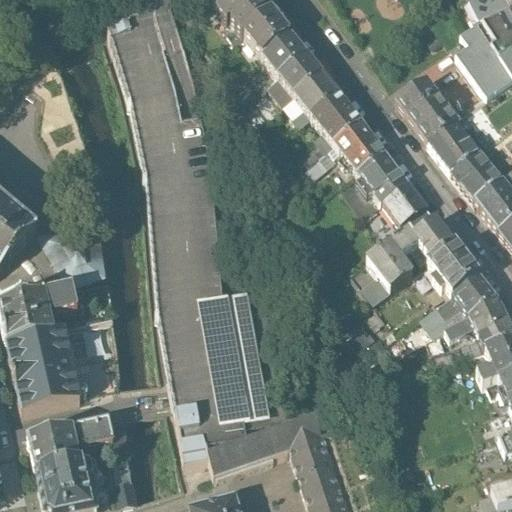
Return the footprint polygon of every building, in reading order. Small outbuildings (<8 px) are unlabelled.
[(511,6),(509,2),(468,23),(478,41),(502,29),(511,23),(511,6)] [(241,59),(242,59),(270,36),(247,6),(215,33),(226,47),(229,44),(241,59)] [(489,66),(498,79),(511,68),(511,23),(502,29),(481,42),(494,62),(489,66)] [(127,39),(106,45),(129,120),(145,195),(157,332),(170,406),(176,440),(183,478),(207,473),(209,478),(213,489),(215,489),(216,490),(272,470),(289,463),(315,454),(311,440),(310,440),(304,424),(287,430),(267,315),(222,323),(216,233),(211,186),(194,103),(170,26),(147,33),(127,39)] [(242,59),(261,82),(288,59),(270,36),(242,59)] [(498,79),(475,46),(463,55),(450,66),(451,67),(449,68),(456,77),(454,79),(484,118),(511,98),(498,79)] [(277,102),(305,80),(288,59),(261,82),(266,88),(276,101),(277,102)] [(498,79),(511,98),(511,97),(511,68),(498,79)] [(277,102),(293,122),(321,100),(305,80),(277,102)] [(258,95),(268,108),(276,101),(266,88),(258,95)] [(309,142),(337,120),(321,100),(293,122),(302,134),(309,142)] [(393,127),(425,167),(457,142),(425,102),(393,127)] [(309,142),(332,172),(360,150),(337,120),(309,142)] [(299,150),(309,142),(302,134),(292,142),(299,150)] [(449,195),(477,173),(460,152),(471,143),(466,135),(457,142),(425,167),(449,195)] [(355,202),(383,179),(360,150),(332,172),(355,202)] [(308,191),(318,183),(324,178),(319,172),(303,185),(308,191)] [(472,223),(501,200),(497,196),(478,173),(477,174),(477,173),(449,195),(472,223)] [(324,178),(318,183),(325,192),(333,185),(326,176),(324,178)] [(497,196),(501,200),(508,193),(510,191),(507,187),(509,185),(502,177),(495,183),(500,189),(501,193),(497,196)] [(381,229),(406,209),(383,179),(355,202),(379,231),(381,229)] [(501,200),(508,208),(511,204),(511,189),(510,191),(508,193),(501,200)] [(495,251),(511,237),(511,213),(508,208),(501,200),(472,223),(495,251)] [(404,250),(408,254),(430,238),(407,209),(406,209),(381,229),(400,253),(404,250)] [(36,243),(0,212),(0,284),(11,271),(24,287),(33,306),(68,298),(55,268),(35,245),(36,243)] [(36,243),(35,245),(55,268),(68,298),(104,284),(95,222),(78,229),(68,220),(54,237),(36,243)] [(366,226),(354,236),(361,246),(372,236),(373,236),(366,226)] [(384,251),(372,236),(361,246),(370,256),(380,255),(384,251)] [(511,237),(495,251),(511,270),(511,237)] [(429,286),(453,267),(430,238),(408,254),(401,260),(386,273),(350,303),(373,331),(411,301),(400,288),(414,277),(411,273),(416,269),(429,286)] [(378,262),(386,273),(401,260),(397,256),(387,255),(378,262)] [(450,319),(478,297),(453,267),(429,286),(425,289),(434,300),(430,303),(440,315),(444,312),(450,318),(450,319)] [(11,271),(0,284),(0,292),(6,299),(11,310),(33,306),(24,287),(11,271)] [(77,318),(72,297),(68,298),(33,306),(11,310),(0,312),(0,325),(6,353),(53,343),(48,321),(54,320),(54,323),(77,318)] [(466,339),(494,316),(478,297),(450,319),(450,318),(435,330),(440,336),(444,341),(459,329),(466,339)] [(477,359),(506,338),(495,317),(494,316),(466,339),(443,354),(448,363),(472,349),(477,359)] [(440,336),(435,330),(419,342),(424,348),(440,336)] [(119,365),(112,331),(99,334),(105,368),(119,365)] [(484,371),(511,359),(511,349),(506,338),(477,359),(484,371)] [(14,387),(22,423),(79,410),(64,340),(53,343),(6,353),(14,387)] [(474,394),(480,409),(485,407),(498,402),(497,399),(511,393),(511,359),(484,371),(492,391),(486,389),(474,394)] [(508,428),(511,426),(511,393),(497,399),(498,402),(502,411),(508,428)] [(502,411),(498,402),(485,407),(490,417),(502,411)] [(504,456),(511,452),(511,426),(508,428),(511,436),(511,439),(499,445),(504,456)] [(34,480),(77,471),(73,450),(78,449),(79,454),(83,453),(83,454),(85,456),(112,449),(108,430),(27,448),(34,480)] [(341,511),(322,452),(315,454),(289,463),(305,511),(235,511),(233,506),(211,511),(341,511)] [(511,452),(504,456),(497,459),(503,473),(511,469),(511,452)] [(494,477),(503,473),(497,459),(467,470),(469,475),(472,477),(480,474),(481,478),(493,473),(494,477)] [(77,471),(34,480),(41,511),(94,511),(92,504),(93,504),(97,500),(94,488),(99,487),(95,467),(77,471)] [(117,511),(134,511),(137,511),(136,509),(131,489),(113,493),(117,511)] [(489,511),(511,511),(511,501),(489,510),(489,511)]
